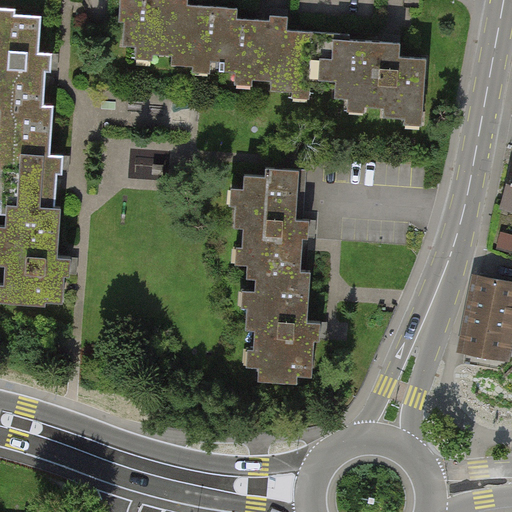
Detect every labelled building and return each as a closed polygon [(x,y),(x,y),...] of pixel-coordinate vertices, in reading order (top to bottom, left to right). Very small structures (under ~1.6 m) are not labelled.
[(153,54),(171,55),(170,65),(192,66),(191,77),(209,78),(210,62),(214,8),(187,6),(187,0),(120,0),(118,24),(124,24),(122,46),(136,47),(135,62),(152,63),(153,54)] [(0,112),(52,114),(52,107),(42,106),(43,71),(50,72),(51,54),(38,54),(39,17),(13,16),(13,9),(0,8),(0,112)] [(214,8),(210,62),(221,63),(220,74),(235,75),(234,89),(253,90),(253,81),(269,83),(269,90),(291,92),(291,99),(307,100),(309,80),(312,32),(286,30),(288,9),(270,8),(269,22),(235,20),(236,9),(214,8)] [(312,32),(309,80),(335,82),(333,99),(347,100),(346,112),(363,113),(364,105),(384,107),(383,117),(404,119),(404,126),(421,127),(426,59),(398,57),(400,38),(312,32)] [(5,207),(54,209),(55,178),(61,179),(62,156),(50,156),(52,114),(0,112),(0,202),(6,202),(5,207)] [(511,168),(502,205),(511,207),(511,168)] [(307,221),(296,221),(297,172),(269,171),(269,178),(244,177),(243,189),(230,189),(229,207),(235,207),(234,228),(242,229),(241,248),(234,248),(233,267),(246,268),(300,270),(301,238),(306,238),(307,221)] [(60,209),(54,209),(5,207),(5,228),(0,227),(0,266),(5,266),(4,286),(0,285),(0,304),(62,307),(63,276),(69,277),(69,261),(58,261),(60,209)] [(296,378),(311,378),(312,341),(320,342),(321,323),(308,322),(310,270),(300,270),(246,268),(246,279),(255,279),(255,291),(241,291),(241,308),(247,308),(246,331),(254,331),(253,352),(246,352),(246,369),(257,370),(256,384),(296,385),(296,378)] [(511,282),(480,276),(466,348),(502,355),(511,304),(511,282)]
